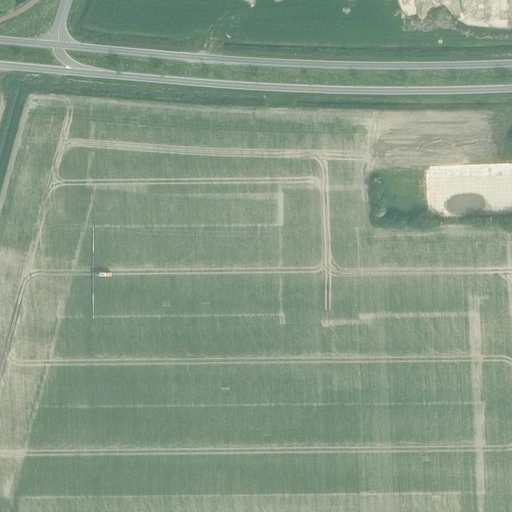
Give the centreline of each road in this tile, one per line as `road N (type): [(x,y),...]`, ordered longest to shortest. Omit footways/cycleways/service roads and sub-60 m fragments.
road 1 (tertiary): [(511,62),(361,65),(57,45)]
road 2 (tertiary): [(91,73),(354,90),(511,88)]
